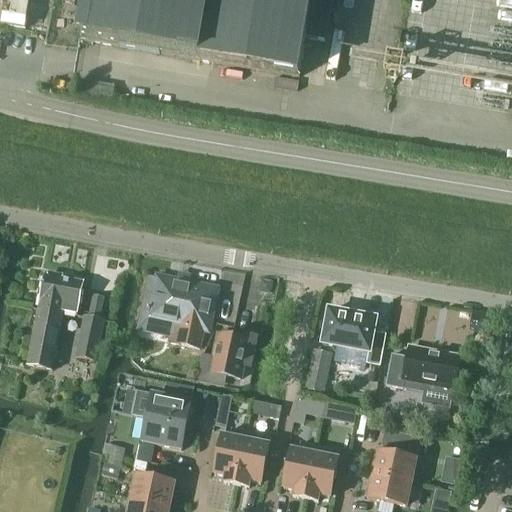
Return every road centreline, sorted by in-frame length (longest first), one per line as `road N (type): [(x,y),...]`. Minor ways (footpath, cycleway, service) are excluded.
road 1 (tertiary): [(511,193),(0,99)]
road 2 (residential): [(0,215),(511,305)]
